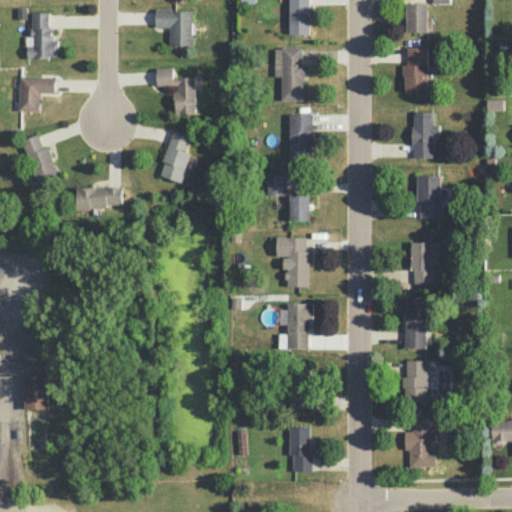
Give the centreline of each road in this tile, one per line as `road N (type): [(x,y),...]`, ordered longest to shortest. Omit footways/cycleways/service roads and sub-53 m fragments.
road 1 (residential): [(357,0),(356,511)]
road 2 (residential): [(356,495),(511,494)]
road 3 (residential): [(108,0),(107,126)]
